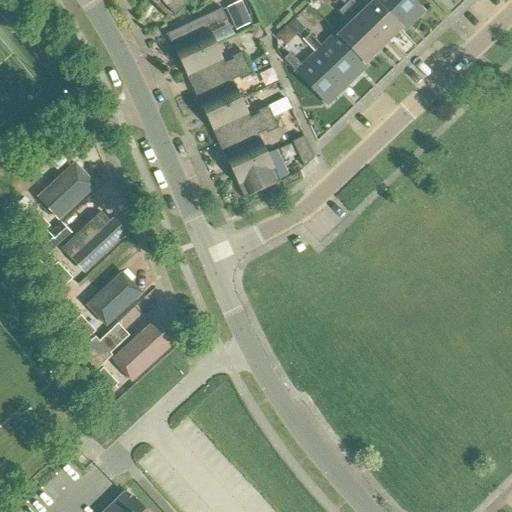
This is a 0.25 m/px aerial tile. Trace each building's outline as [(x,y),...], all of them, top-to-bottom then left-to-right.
[(158,0),(176,18),(178,17),(177,17),(194,0),(158,0)] [(373,0),(373,1),(375,3),(400,29),(403,32),(424,12),(412,0),(373,0)] [(400,29),(375,3),(364,14),(351,1),(345,7),(382,47),(400,29)] [(382,47),(345,7),(339,13),(352,26),(340,37),(365,64),(382,47)] [(168,34),(166,35),(179,63),(215,46),(207,28),(215,24),(216,26),(227,21),(221,10),(168,35),(168,34)] [(236,32),(252,25),(246,12),(230,20),(236,32)] [(286,27),(295,37),(297,35),(299,37),(305,31),(294,20),(286,27)] [(365,64),(340,37),(338,34),(323,48),(310,35),(304,41),(317,54),(347,86),(367,66),(365,64)] [(224,65),(215,46),(179,63),(192,90),(247,64),(242,53),(232,58),(233,61),(224,65)] [(347,86),(317,54),(303,68),(290,55),(284,61),(297,74),(296,75),(326,106),(347,86)] [(262,74),(272,69),(269,61),(258,66),(262,74)] [(253,76),(247,64),(192,90),(205,118),(241,101),(232,82),(241,78),(242,80),(253,76)] [(250,119),(241,101),(205,118),(218,145),(273,119),(268,108),(257,113),(258,115),(250,119)] [(278,130),(273,119),(218,145),(231,172),(267,155),(258,136),(266,132),(268,135),(278,130)] [(303,164),(313,159),(303,138),(292,143),(304,168),(305,168),(303,164)] [(280,183),(267,155),(231,172),(244,200),(246,199),(280,183)] [(25,194),(42,178),(31,165),(14,181),(25,194)] [(58,219),(95,186),(77,166),(40,199),(58,219)] [(41,235),(49,227),(35,211),(26,219),(41,235)] [(114,218),(71,259),(84,273),(127,232),(114,218)] [(49,255),(59,246),(47,233),(28,250),(40,263),(49,255)] [(46,270),(55,263),(49,255),(40,263),(46,270)] [(63,288),(72,279),(58,264),(49,273),(63,288)] [(140,295),(122,276),(88,307),(106,326),(140,295)] [(94,333),(81,317),(79,318),(71,325),(79,334),(85,340),(94,333)] [(165,348),(157,339),(147,347),(140,339),(124,355),(131,362),(121,371),(129,381),(165,348)] [(94,375),(110,361),(98,348),(83,363),(94,375)] [(93,378),(106,393),(115,385),(102,370),(93,378)] [(131,501),(125,495),(106,511),(146,511),(134,499),(131,501)]
